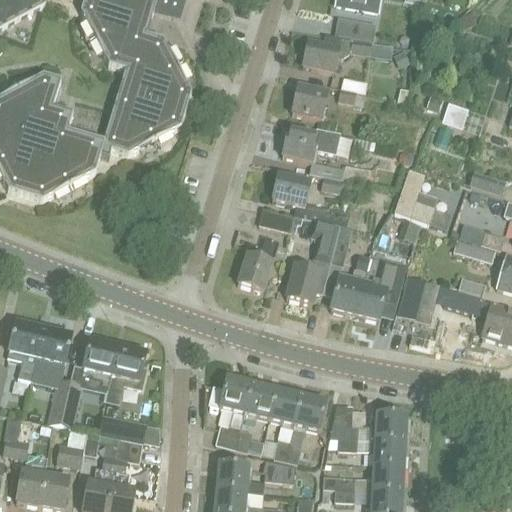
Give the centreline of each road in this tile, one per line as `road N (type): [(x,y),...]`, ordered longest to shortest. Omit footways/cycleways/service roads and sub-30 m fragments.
road 1 (secondary): [(511,391),(317,356),(183,321)]
road 2 (residential): [(183,321),(239,122)]
road 3 (secondary): [(183,321),(0,246)]
road 4 (residential): [(172,511),(183,321)]
road 5 (residential): [(239,122),(190,43),(200,0)]
road 6 (residential): [(239,122),(276,0)]
